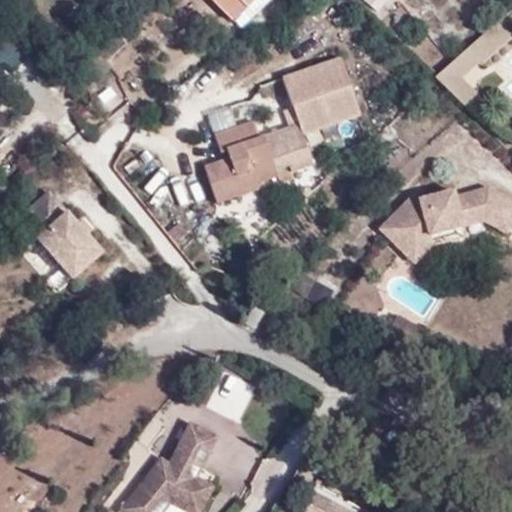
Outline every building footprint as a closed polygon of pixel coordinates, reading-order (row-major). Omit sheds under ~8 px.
[(212,0),(233,21),(245,9),(254,0),(212,0)] [(252,17),(269,0),(254,0),(245,9),(252,17)] [(496,21),(432,79),(461,107),(474,94),(458,78),(476,60),(480,65),(510,37),(496,21)] [(110,66),(97,51),(85,62),(95,73),(86,81),(90,85),(110,66)] [(341,58),(283,77),(299,126),(302,135),(360,116),(341,58)] [(105,111),(122,103),(109,77),(93,86),(105,111)] [(242,195),(240,189),(256,184),(277,177),(275,171),(264,138),(259,139),(254,124),(215,136),(220,156),(227,154),(228,160),(204,167),(216,203),(242,195)] [(302,135),(299,126),(264,138),(275,171),(287,167),(289,173),(312,166),(302,135)] [(279,183),(314,171),(312,166),(289,173),(287,167),(275,171),(277,177),(279,183)] [(242,195),(258,191),(256,184),(240,189),(242,195)] [(484,221),(506,233),(511,222),(511,199),(488,186),(456,196),(454,189),(414,201),(410,197),(379,229),(408,257),(430,235),(464,226),(484,221)] [(77,279),(106,252),(89,234),(81,225),(51,192),(50,192),(21,219),(77,279)] [(93,230),(85,221),(81,225),(89,234),(93,230)] [(414,263),(432,244),(467,236),(464,226),(430,235),(408,257),(414,263)] [(300,275),(291,291),(307,300),(316,284),(300,275)] [(307,300),(324,309),(333,292),(316,284),(307,300)] [(397,317),(386,337),(403,347),(409,337),(418,342),(423,332),(397,317)] [(261,332),(268,337),(273,329),(265,325),(261,332)] [(403,347),(412,352),(418,342),(409,337),(403,347)] [(191,426),(171,466),(163,461),(122,511),(168,511),(174,505),(186,511),(205,511),(217,490),(199,481),(220,440),(191,426)] [(360,511),(316,488),(307,505),(319,511),(360,511)]
